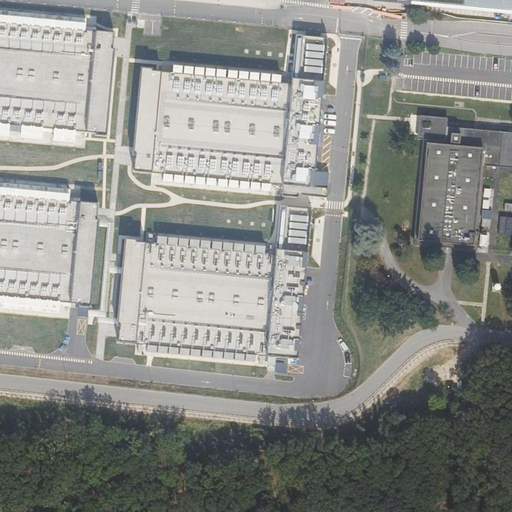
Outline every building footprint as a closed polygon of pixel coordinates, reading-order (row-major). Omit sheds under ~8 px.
[(511,0),(388,0),(411,2),(410,3),(511,12),(511,0)] [(0,141),(84,148),(86,133),(103,133),(110,33),(96,30),(96,18),(0,9),(0,141)] [(139,68),(133,168),(159,174),(159,179),(270,190),(271,185),(312,187),(326,36),(296,34),(292,74),(170,64),(168,73),(139,68)] [(424,137),(436,138),(437,127),(439,116),(412,113),(409,135),(424,137)] [(507,130),(441,124),(440,124),(439,124),(439,125),(438,125),(438,126),(437,127),(436,138),(424,137),(414,243),(477,249),(485,163),(500,165),(504,165),(507,130)] [(0,313),(68,319),(69,304),(80,305),(91,307),(99,203),(78,199),(77,190),(0,182),(0,313)] [(141,239),(123,238),(116,342),(133,346),(134,351),(264,363),(264,370),(286,372),(288,357),(296,359),(311,209),(279,205),(273,243),(149,232),(149,239),(141,239)]
